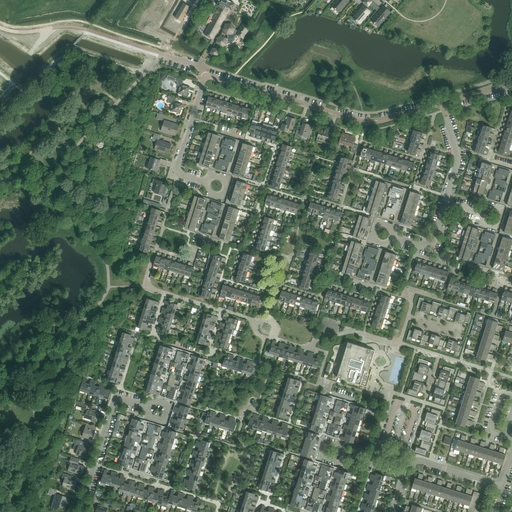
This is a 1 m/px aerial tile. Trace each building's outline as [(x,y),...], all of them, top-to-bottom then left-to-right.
[(204,34),(213,39),(230,9),(231,9),(233,10),(235,4),(231,2),(231,1),(229,0),(219,0),(218,3),(217,3),(213,11),(217,12),(213,18),(212,17),(211,19),(208,17),(205,21),(209,23),(211,19),(212,20),(204,34)] [(348,0),(337,0),(332,6),(338,12),(348,0)] [(183,3),(175,18),(182,22),(190,7),(183,3)] [(369,12),(363,6),(353,18),(359,23),(369,12)] [(390,12),(383,7),(371,21),(378,26),(390,12)] [(243,39),(249,28),(242,24),(238,31),(235,29),(232,24),(231,24),(227,25),(224,29),(224,30),(223,31),(220,35),(221,36),(221,37),(220,37),(217,42),(221,46),(226,44),(226,43),(232,43),(236,35),(243,39)] [(176,78),(175,81),(177,82),(177,84),(178,86),(180,87),(177,93),(187,96),(190,87),(182,84),(182,83),(183,80),(182,80),(176,78)] [(168,96),(167,99),(169,99),(168,103),(173,104),(170,111),(180,114),(183,105),(175,102),(176,98),(168,96)] [(211,108),(214,99),(209,97),(206,106),(211,108)] [(221,113),(225,102),(219,100),(216,109),(221,111),(221,113)] [(226,115),(230,103),(225,102),(221,113),(226,115)] [(232,114),(235,105),(230,103),(226,115),(227,113),(232,114)] [(237,116),(240,107),(235,105),(232,114),(237,116)] [(242,117),(245,108),(240,107),(237,116),(242,117)] [(248,119),(250,110),(245,108),(242,117),(248,119)] [(292,130),(295,119),(289,117),(287,121),(288,122),(287,123),(286,125),(283,124),(281,130),(287,132),(289,129),(292,130)] [(176,136),(179,125),(164,121),(161,131),(176,136)] [(254,134),(257,125),(252,123),(249,132),(254,134)] [(309,137),(312,128),(308,127),(308,125),(303,123),(301,131),(297,130),(294,137),(300,139),(301,135),(309,137)] [(259,135),(262,126),(257,125),(254,134),(259,135)] [(490,133),(491,128),(482,125),(480,130),(490,133)] [(264,137),(267,128),(262,126),(259,135),(264,137)] [(270,139),(273,130),(267,128),(264,137),(270,139)] [(316,140),(316,142),(322,144),(322,142),(329,144),(333,132),(320,128),(316,140)] [(275,140),(278,131),(273,130),(270,139),(275,140)] [(421,139),(423,133),(413,130),(412,136),(421,139)] [(488,138),(490,133),(480,130),(479,135),(488,138)] [(200,152),(198,158),(201,159),(199,164),(244,178),(254,146),(209,132),(202,153),(200,152)] [(168,154),(171,144),(159,141),(161,135),(155,133),(152,141),(158,142),(156,146),(156,147),(155,150),(168,154)] [(353,144),(355,137),(342,133),(339,143),(352,147),(350,152),(355,154),(358,146),(353,144)] [(487,144),(488,138),(479,135),(477,141),(487,144)] [(419,144),(421,139),(412,136),(410,141),(419,144)] [(485,149),(487,144),(477,141),(476,146),(485,149)] [(509,150),(511,145),(502,142),(500,147),(509,150)] [(291,153),(292,147),(283,144),(281,150),(291,153)] [(416,154),(418,149),(408,146),(407,151),(416,154)] [(483,154),(485,149),(476,146),(474,151),(483,154)] [(365,158),(368,149),(364,147),(363,147),(360,157),(365,158)] [(508,155),(509,150),(500,147),(498,153),(508,155)] [(370,160),(373,150),(368,149),(365,158),(370,160)] [(289,158),(291,153),(281,150),(280,155),(289,158)] [(381,163),(384,154),(378,152),(376,161),(381,163)] [(438,161),(440,155),(430,152),(428,158),(438,161)] [(386,165),(389,155),(384,154),(381,163),(386,165)] [(287,163),(289,158),(280,155),(278,160),(287,163)] [(391,166),(394,157),(389,155),(386,165),(391,166)] [(348,165),(350,160),(340,157),(339,162),(348,165)] [(396,168),(399,159),(394,157),(391,166),(396,168)] [(157,171),(159,164),(165,166),(167,161),(161,159),(160,160),(151,158),(148,168),(151,169),(151,170),(152,170),(152,169),(157,171)] [(436,166),(438,161),(428,158),(427,163),(436,166)] [(401,170),(404,160),(399,159),(396,168),(401,170)] [(286,168),(287,163),(278,160),(276,165),(286,168)] [(407,171),(410,162),(404,160),(401,170),(407,171)] [(346,170),(348,165),(339,162),(337,167),(346,170)] [(412,173),(415,163),(410,162),(407,171),(412,173)] [(511,171),(495,167),(482,162),(472,194),(486,198),(504,204),(505,204),(511,206),(511,171)] [(435,171),(436,166),(427,163),(425,168),(435,171)] [(284,173),(286,168),(276,165),(275,171),(284,173)] [(345,175),(346,170),(337,167),(335,172),(345,175)] [(433,176),(435,171),(425,168),(424,173),(433,176)] [(282,179),(284,173),(275,171),(273,176),(282,179)] [(343,180),(345,175),(335,172),(334,177),(343,180)] [(431,182),(433,176),(424,173),(422,179),(431,182)] [(281,184),(282,179),(273,176),(272,181),(281,184)] [(342,185),(343,180),(334,177),(332,183),(342,185)] [(165,196),(168,186),(162,184),(163,182),(153,179),(152,184),(157,185),(154,193),(165,196)] [(430,187),(431,182),(422,179),(420,184),(430,187)] [(247,195),(244,195),(248,184),(237,181),(236,184),(234,184),(232,188),(235,189),(233,194),(230,194),(229,198),(231,199),(231,202),(241,205),(243,200),(245,201),(247,195)] [(279,189),(281,184),(272,181),(270,186),(279,189)] [(389,185),(376,181),(366,212),(379,216),(398,222),(411,226),(421,195),(407,190),(389,185)] [(340,191),(342,185),(332,183),(331,188),(340,191)] [(338,196),(340,191),(331,188),(329,193),(338,196)] [(337,201),(338,196),(329,193),(327,198),(337,201)] [(270,206),(273,196),(268,195),(265,204),(270,206)] [(230,242),(240,210),(226,206),(208,200),(195,196),(185,228),(198,232),(217,238),(230,242)] [(275,207),(278,198),(273,196),(270,206),(275,207)] [(281,209),(284,200),(278,198),(275,207),(281,209)] [(286,211),(289,201),(284,200),(281,209),(286,211)] [(291,212),(294,203),(289,201),(286,211),(291,212)] [(313,213),(316,204),(310,202),(307,212),(313,213)] [(296,214),(299,204),(294,203),(291,212),(296,214)] [(323,217),(326,207),(321,206),(318,215),(323,217)] [(328,218),(331,209),(326,207),(323,217),(328,218)] [(160,216),(161,211),(152,208),(150,213),(160,216)] [(334,220),(336,210),(331,209),(328,218),(334,220)] [(339,222),(342,212),(336,210),(334,220),(339,222)] [(504,224),(503,228),(505,229),(504,232),(511,234),(511,211),(510,211),(510,214),(507,214),(506,218),(508,219),(506,224),(504,224)] [(158,221),(160,216),(150,213),(149,218),(158,221)] [(370,218),(359,215),(353,236),(363,240),(364,237),(367,237),(368,233),(366,232),(367,226),(370,227),(371,223),(369,221),(370,218)] [(273,225),(274,220),(265,217),(263,223),(275,226),(273,225)] [(156,227),(158,221),(149,218),(147,224),(156,227)] [(273,231),(275,226),(263,223),(262,228),(273,231)] [(155,232),(156,227),(147,224),(145,229),(155,232)] [(481,230),(468,226),(458,258),(471,262),(489,267),(503,271),(511,243),(511,239),(499,235),(481,230)] [(269,236),(271,231),(273,231),(262,228),(260,233),(269,236)] [(153,237),(155,232),(145,229),(144,234),(153,237)] [(152,242),(153,237),(144,234),(142,239),(152,242)] [(150,247),(152,242),(142,239),(141,244),(150,247)] [(364,245),(351,241),(342,272),(355,276),(372,282),(386,286),(396,255),(382,250),(364,245)] [(265,251),(266,246),(257,243),(255,249),(265,251)] [(148,253),(150,247),(141,244),(139,250),(148,253)] [(318,259),(320,254),(320,253),(311,250),(309,256),(318,259)] [(251,262),(253,256),(243,253),(242,259),(251,262)] [(221,263),(223,257),(213,254),(212,260),(221,263)] [(159,267),(162,258),(156,256),(154,266),(159,267)] [(164,269),(167,260),(162,258),(159,267),(164,269)] [(208,264),(219,268),(221,263),(212,260),(209,259),(208,264)] [(249,267),(251,262),(242,259),(240,264),(249,267)] [(169,271),(172,261),(167,260),(164,269),(169,271)] [(175,272),(177,263),(172,261),(169,271),(175,272)] [(315,269),(317,264),(307,261),(306,266),(315,269)] [(420,273),(422,264),(417,262),(414,272),(420,273)] [(180,274),(183,264),(177,263),(175,272),(180,274)] [(206,269),(208,270),(218,273),(219,268),(208,264),(206,269)] [(248,272),(249,267),(240,264),(238,269),(248,272)] [(425,275),(428,266),(422,264),(420,273),(425,275)] [(190,277),(193,268),(188,266),(185,275),(190,277)] [(313,274),(315,269),(306,266),(304,271),(313,274)] [(430,277),(433,267),(428,266),(425,275),(430,277)] [(435,278),(438,269),(433,267),(430,277),(435,278)] [(440,280),(443,270),(438,269),(435,278),(440,280)] [(216,278),(218,273),(208,270),(207,275),(216,278)] [(446,282),(448,274),(449,272),(443,270),(440,280),(446,282)] [(312,279),(313,274),(304,271),(302,276),(312,279)] [(244,282),(246,277),(237,274),(235,280),(241,282),(241,283),(244,284),(244,282)] [(215,283),(216,278),(207,275),(205,280),(215,283)] [(310,284),(312,279),(302,276),(301,281),(310,284)] [(453,290),(456,281),(451,279),(448,288),(453,290)] [(213,289),(215,283),(205,280),(205,281),(203,280),(201,285),(204,285),(204,286),(213,289)] [(308,290),(310,284),(301,281),(299,287),(308,290)] [(458,292),(461,282),(456,281),(453,290),(458,292)] [(463,293),(466,284),(461,282),(458,292),(463,293)] [(469,295),(471,286),(466,284),(463,293),(469,295)] [(226,296),(229,287),(223,285),(220,297),(225,299),(226,296)] [(474,297),(477,287),(471,286),(469,295),(474,297)] [(479,298),(482,289),(477,287),(474,297),(479,298)] [(236,300),(239,290),(234,288),(231,298),(236,300)] [(484,300),(487,290),(482,289),(479,298),(484,300)] [(210,299),(211,294),(202,291),(200,290),(198,295),(210,299)] [(330,301),(333,291),(328,290),(325,299),(330,301)] [(489,301),(492,292),(487,290),(484,300),(489,301)] [(507,302),(510,292),(504,290),(501,300),(507,302)] [(284,302),(287,292),(282,291),(279,300),(284,302)] [(335,302),(338,293),(333,291),(330,301),(335,302)] [(246,303),(249,293),(244,292),(241,301),(246,303)] [(289,303),(292,294),(287,292),(284,302),(289,303)] [(495,303),(498,294),(492,292),(489,301),(495,303)] [(252,304),(254,295),(249,293),(246,303),(252,304)] [(340,304),(343,295),(338,293),(335,302),(340,304)] [(295,305),(298,296),(292,294),(289,303),(295,305)] [(257,306),(260,297),(254,295),(252,304),(257,306)] [(346,306),(349,296),(343,295),(340,304),(346,306)] [(389,303),(391,298),(381,295),(380,300),(389,303)] [(300,307),(303,297),(298,296),(295,305),(300,307)] [(351,307),(354,298),(349,296),(346,306),(351,307)] [(305,308),(308,299),(303,297),(300,307),(305,308)] [(356,309),(359,299),(354,298),(351,307),(356,309)] [(425,312),(428,303),(423,302),(424,299),(420,298),(417,307),(421,308),(420,311),(425,312)] [(310,310),(313,300),(308,299),(305,308),(310,310)] [(361,310),(364,301),(359,299),(356,309),(361,310)] [(316,312),(319,302),(313,300),(310,310),(316,312)] [(387,309),(389,303),(380,300),(378,306),(387,309)] [(176,310),(177,305),(165,301),(164,304),(168,305),(168,307),(176,310)] [(367,312),(370,303),(364,301),(361,310),(367,312)] [(434,313),(437,303),(433,302),(432,305),(428,303),(425,312),(429,314),(430,311),(434,313)] [(442,318),(445,309),(440,307),(441,304),(437,303),(434,313),(438,314),(437,316),(442,318)] [(153,308),(154,306),(146,304),(144,308),(157,312),(157,309),(153,308)] [(386,314),(387,309),(378,306),(376,311),(386,314)] [(451,318),(454,308),(450,307),(449,310),(445,309),(442,318),(447,319),(447,317),(451,318)] [(459,323),(462,314),(458,313),(459,310),(454,308),(451,318),(455,319),(454,322),(459,323)] [(173,319),(174,314),(162,311),(161,313),(165,315),(165,317),(173,319)] [(384,319),(386,314),(376,311),(375,316),(384,319)] [(469,323),(472,314),(467,312),(466,315),(462,314),(459,323),(464,325),(465,322),(469,323)] [(154,319),(150,318),(151,316),(143,313),(141,318),(154,322),(154,319)] [(237,325),(239,320),(224,316),(223,319),(227,320),(226,322),(237,325)] [(383,324),(384,319),(375,316),(373,321),(383,324)] [(212,323),(212,321),(204,318),(203,323),(215,327),(216,324),(212,323)] [(497,325),(498,322),(488,319),(487,324),(502,329),(503,327),(497,325)] [(170,329),(171,324),(159,320),(158,323),(162,324),(162,326),(170,329)] [(381,329),(383,324),(373,321),(371,327),(381,329)] [(235,330),(237,325),(226,322),(225,324),(221,323),(220,326),(233,329),(235,330)] [(147,327),(148,325),(140,323),(138,328),(150,331),(151,328),(147,327)] [(156,330),(171,335),(173,330),(170,329),(162,326),(161,328),(157,327),(156,330)] [(231,334),(233,329),(220,326),(220,328),(224,330),(223,332),(231,334)] [(508,342),(511,327),(511,326),(510,326),(508,332),(506,331),(503,341),(508,342)] [(209,332),(209,330),(201,328),(200,333),(212,336),(213,334),(209,332)] [(416,339),(419,330),(414,329),(414,331),(410,330),(407,340),(411,341),(412,338),(416,339)] [(494,335),(495,332),(485,329),(484,334),(499,339),(500,336),(494,335)] [(424,345),(427,335),(423,334),(424,332),(419,330),(416,339),(421,341),(420,344),(424,345)] [(131,337),(131,335),(132,333),(128,331),(127,334),(123,332),(122,337),(134,341),(135,338),(131,337)] [(434,345),(436,336),(432,334),(431,337),(427,335),(424,345),(428,346),(429,343),(434,345)] [(228,344),(230,339),(217,335),(217,338),(221,339),(220,341),(228,344)] [(441,350),(444,341),(440,340),(441,337),(436,336),(434,345),(438,346),(437,349),(441,350)] [(206,342),(206,340),(198,337),(197,342),(209,346),(210,343),(206,342)] [(451,350),(454,341),(449,339),(448,342),(444,341),(441,350),(446,352),(446,349),(451,350)] [(491,344),(492,342),(482,339),(481,343),(496,348),(497,346),(491,344)] [(128,347),(128,345),(120,342),(118,341),(116,346),(119,347),(131,351),(132,348),(128,347)] [(219,343),(215,342),(214,345),(229,349),(230,344),(228,344),(220,341),(219,343)] [(459,356),(462,346),(458,345),(458,342),(454,341),(451,350),(455,351),(454,354),(459,356)] [(376,351),(349,342),(338,377),(367,387),(373,369),(371,368),(376,351)] [(279,356),(283,344),(280,343),(278,347),(277,347),(274,355),(279,356)] [(174,349),(161,345),(146,392),(160,396),(179,402),(190,405),(205,359),(193,355),(174,349)] [(288,359),(292,347),(289,346),(288,350),(286,350),(283,358),(288,359)] [(488,354),(489,351),(479,348),(478,353),(493,358),(494,355),(488,354)] [(298,362),(302,350),(299,349),(298,353),(296,353),(293,361),(298,362)] [(125,356),(125,354),(117,352),(116,356),(128,360),(129,357),(125,356)] [(307,365),(311,353),(308,352),(307,356),(305,356),(303,364),(307,365)] [(227,368),(231,355),(228,354),(227,358),(225,358),(222,366),(227,368)] [(317,368),(321,356),(318,355),(317,359),(315,359),(312,367),(317,368)] [(237,371),(241,358),(238,357),(237,361),(235,361),(232,369),(237,371)] [(427,366),(428,362),(419,359),(417,363),(420,364),(418,368),(428,371),(430,366),(427,366)] [(247,373),(250,361),(248,360),(246,364),(244,364),(242,372),(247,373)] [(126,367),(122,366),(122,364),(114,361),(113,366),(125,370),(126,367)] [(453,374),(454,370),(445,367),(443,371),(441,370),(440,375),(449,378),(450,373),(453,374)] [(427,376),(428,371),(418,368),(417,373),(415,372),(413,376),(423,379),(424,375),(427,376)] [(119,375),(119,373),(111,371),(110,376),(122,379),(123,377),(119,375)] [(447,382),(449,378),(440,375),(438,379),(440,380),(439,384),(449,387),(450,383),(447,382)] [(424,384),(422,383),(423,379),(413,376),(412,380),(414,381),(413,385),(423,388),(424,384)] [(479,382),(480,379),(471,376),(469,381),(484,386),(485,383),(479,382)] [(90,393),(93,381),(91,380),(89,384),(87,384),(85,392),(90,393)] [(295,385),(287,382),(286,387),(298,391),(299,388),(295,387),(295,385)] [(99,396),(103,384),(100,383),(99,387),(97,387),(94,395),(99,396)] [(104,389),(106,385),(103,384),(99,396),(98,398),(103,400),(104,398),(106,390),(104,389)] [(448,391),(449,387),(439,384),(438,388),(436,387),(434,392),(443,395),(445,390),(448,391)] [(418,396),(419,392),(421,393),(423,388),(413,385),(412,390),(409,389),(408,393),(418,396)] [(109,399),(113,387),(110,386),(108,390),(106,390),(104,398),(109,399)] [(476,391),(477,389),(468,386),(466,390),(481,395),(482,393),(476,391)] [(292,396),(292,395),(284,392),(283,397),(295,401),(296,398),(292,396)] [(442,399),(443,395),(434,392),(433,397),(435,397),(434,401),(444,404),(445,400),(442,399)] [(320,394),(309,429),(353,443),(360,420),(363,421),(367,409),(320,394)] [(473,401),(474,398),(465,395),(463,400),(478,405),(479,402),(473,401)] [(97,421),(99,413),(91,410),(92,407),(76,402),(75,406),(88,409),(85,418),(97,421)] [(289,406),(289,404),(281,402),(280,406),(292,410),(293,407),(289,406)] [(172,425),(171,428),(185,432),(187,426),(184,425),(190,408),(179,404),(178,407),(176,407),(174,413),(176,413),(174,419),(172,418),(171,424),(172,425)] [(470,410),(471,408),(462,405),(460,410),(475,414),(476,412),(470,410)] [(440,417),(441,412),(435,410),(432,409),(431,413),(427,412),(426,417),(436,420),(438,416),(440,417)] [(210,424),(214,412),(211,411),(209,415),(207,415),(205,423),(205,424),(209,425),(209,424),(210,424)] [(286,416),(286,414),(278,411),(277,416),(289,420),(290,417),(286,416)] [(219,427),(223,415),(220,414),(219,418),(217,418),(215,426),(219,427)] [(253,427),(257,415),(254,414),(253,418),(250,418),(248,426),(253,427)] [(467,420),(468,417),(459,414),(457,419),(472,424),(473,422),(467,420)] [(257,431),(261,419),(259,419),(260,416),(257,415),(253,427),(252,429),(257,431)] [(229,430),(233,418),(230,417),(229,421),(227,421),(224,429),(229,430)] [(262,432),(266,418),(263,417),(262,420),(261,419),(257,431),(262,432)] [(436,429),(437,425),(435,424),(436,420),(426,417),(424,421),(428,423),(426,427),(436,429)] [(146,423),(133,418),(118,465),(132,469),(150,475),(164,479),(166,473),(164,472),(177,432),(164,428),(146,423)] [(272,433),(276,421),(273,420),(272,424),(270,424),(267,432),(272,433)] [(282,436),(285,424),(282,423),(281,427),(279,427),(277,435),(282,436)] [(92,440),(95,430),(89,428),(90,425),(87,424),(83,437),(92,440)] [(434,434),(436,429),(426,427),(425,431),(422,430),(420,434),(431,438),(432,434),(434,434)] [(319,435),(308,432),(301,455),(312,459),(313,455),(315,456),(316,450),(315,450),(316,444),(318,444),(320,439),(318,438),(319,435)] [(430,442),(431,438),(420,434),(419,439),(422,440),(421,444),(430,447),(432,442),(430,442)] [(460,451),(464,436),(462,435),(460,441),(458,440),(455,450),(460,451)] [(450,445),(452,438),(445,436),(443,443),(450,445)] [(469,454),(474,439),(472,438),(470,444),(467,443),(464,453),(469,454)] [(86,457),(89,448),(82,446),(83,442),(77,440),(76,444),(79,445),(76,454),(86,457)] [(479,457),(483,442),(481,441),(479,447),(477,446),(474,456),(479,457)] [(208,448),(208,447),(196,444),(195,447),(199,448),(199,450),(210,453),(211,448),(208,448)] [(429,452),(430,447),(421,444),(420,448),(416,447),(415,452),(422,454),(425,455),(427,451),(429,452)] [(488,460),(493,445),(491,444),(489,450),(486,449),(483,459),(488,460)] [(498,463),(502,448),(500,447),(498,453),(496,452),(493,462),(498,463)] [(208,458),(210,453),(199,450),(198,452),(194,450),(193,453),(205,457),(208,458)] [(205,457),(193,453),(192,456),(196,457),(196,459),(206,463),(208,458),(205,457)] [(281,461),(277,460),(278,458),(270,455),(268,460),(280,464),(281,461)] [(82,475),(85,467),(78,465),(80,460),(72,457),(70,462),(71,462),(68,471),(82,475)] [(205,467),(206,463),(196,459),(195,461),(191,460),(190,463),(202,467),(205,467)] [(305,459),(290,505),(312,511),(336,511),(349,473),(305,459)] [(201,471),(202,467),(190,463),(189,466),(193,467),(193,469),(201,471)] [(274,469),(275,467),(267,465),(265,470),(278,473),(278,471),(274,469)] [(111,485),(114,473),(112,472),(110,476),(108,475),(106,483),(111,485)] [(198,481),(199,476),(187,472),(186,475),(190,476),(190,478),(198,481)] [(74,489),(76,482),(70,480),(71,476),(63,473),(62,477),(66,478),(63,486),(74,489)] [(271,479),(272,477),(264,474),(262,479),(275,483),(275,480),(271,479)] [(417,490),(421,474),(419,474),(417,479),(415,478),(412,488),(417,490)] [(120,488),(123,478),(123,479),(124,476),(121,475),(120,479),(118,478),(115,486),(120,488)] [(381,486),(383,481),(371,477),(370,480),(374,481),(373,483),(383,486),(381,486)] [(426,493),(431,477),(429,477),(427,482),(424,481),(421,491),(426,493)] [(270,485),(274,486),(275,483),(262,479),(260,478),(258,483),(261,484),(269,486),(270,485)] [(436,496),(440,480),(438,480),(436,485),(434,484),(431,494),(436,496)] [(129,494),(133,481),(130,481),(128,485),(127,484),(124,492),(129,494)] [(195,491),(196,486),(184,482),(183,485),(187,486),(187,488),(195,491)] [(138,497),(142,484),(139,483),(138,488),(136,487),(134,495),(138,497)] [(445,499),(450,483),(448,483),(446,488),(443,487),(440,497),(445,499)] [(272,490),(268,488),(269,486),(261,484),(259,489),(271,493),(272,490)] [(455,502),(460,486),(457,485),(456,491),(453,490),(450,500),(455,502)] [(148,500),(152,487),(149,487),(148,491),(146,490),(143,498),(148,500)] [(378,495),(380,491),(382,491),(368,487),(367,490),(371,491),(370,493),(378,495)] [(68,504),(70,499),(55,494),(57,490),(49,488),(48,493),(55,495),(52,503),(53,504),(52,508),(57,510),(57,508),(59,508),(64,509),(66,503),(68,504)] [(464,504),(469,489),(467,488),(465,494),(463,493),(460,503),(464,504)] [(158,503),(161,490),(159,489),(157,494),(155,493),(153,501),(158,503)] [(255,496),(255,494),(247,491),(245,496),(258,500),(259,497),(255,496)] [(171,493),(168,492),(167,497),(165,496),(162,504),(167,506),(168,503),(171,493)] [(178,506),(181,493),(178,493),(177,497),(175,496),(173,504),(178,506)] [(187,509),(191,496),(188,496),(187,500),(185,499),(182,507),(187,509)] [(375,505),(377,500),(365,496),(364,499),(368,500),(367,502),(375,505)] [(98,505),(95,511),(106,511),(109,504),(113,506),(114,502),(105,499),(104,503),(103,506),(98,505)] [(196,511),(201,499),(198,499),(196,503),(194,502),(191,511),(196,511)] [(256,507),(251,506),(252,504),(244,501),(241,500),(240,505),(242,506),(255,510),(256,507)]
